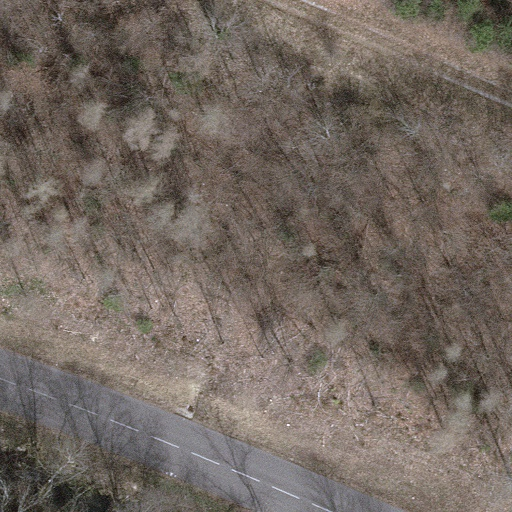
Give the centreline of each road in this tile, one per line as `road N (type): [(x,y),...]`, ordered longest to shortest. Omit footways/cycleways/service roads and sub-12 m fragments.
road 1 (secondary): [(314,511),(0,386)]
road 2 (track): [(309,0),(511,90)]
